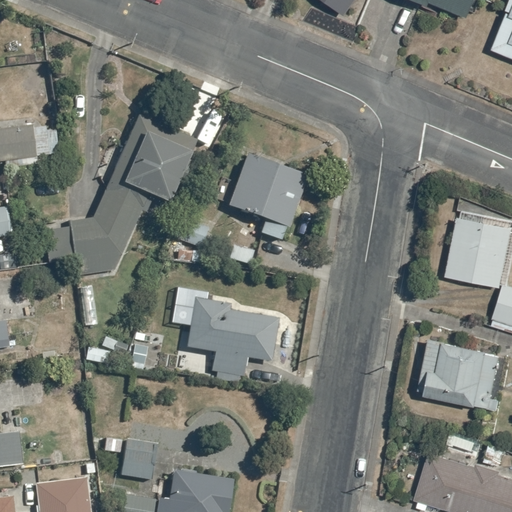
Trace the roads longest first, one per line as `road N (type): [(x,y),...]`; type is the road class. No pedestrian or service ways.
road 1 (residential): [(362,104),(378,131),(380,170),(321,511)]
road 2 (residential): [(123,0),(303,69),(362,104)]
road 3 (residential): [(362,104),(511,159)]
